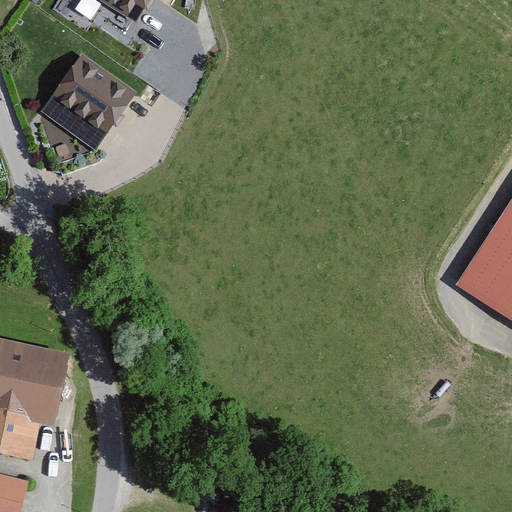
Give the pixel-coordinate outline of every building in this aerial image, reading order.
[(101,0),(146,25),(159,0),(101,0)] [(144,98),(86,60),(55,107),(112,145),(144,98)] [(511,205),(461,281),(511,315),(511,205)] [(81,359),(0,340),(0,453),(39,462),(47,427),(65,431),(81,359)] [(16,511),(24,481),(0,475),(0,511),(16,511)]
